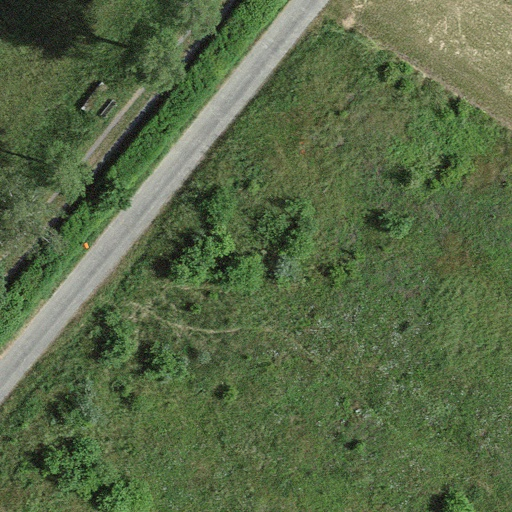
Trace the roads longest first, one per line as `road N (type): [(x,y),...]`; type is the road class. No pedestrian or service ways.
road 1 (track): [(311,0),(0,385)]
road 2 (track): [(222,0),(0,271)]
